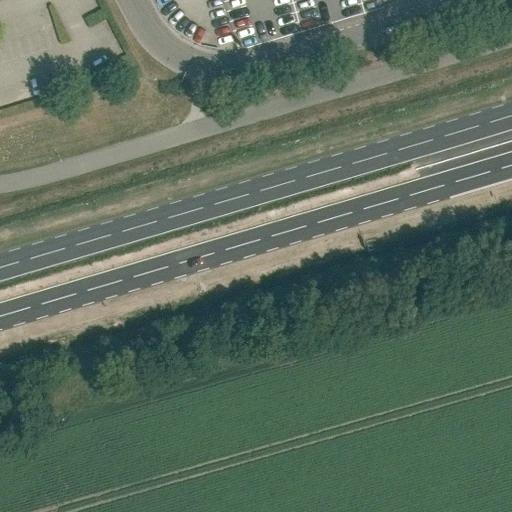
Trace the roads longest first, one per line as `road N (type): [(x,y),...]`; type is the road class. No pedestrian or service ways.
road 1 (primary): [(511,109),(0,262)]
road 2 (primary): [(0,326),(511,175)]
road 3 (unclassified): [(130,0),(155,41),(205,72),(477,0)]
